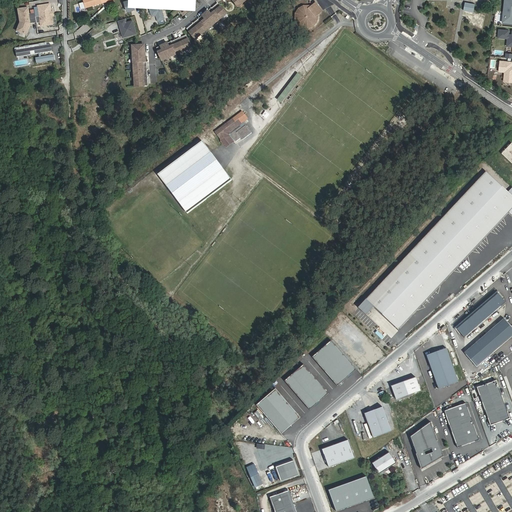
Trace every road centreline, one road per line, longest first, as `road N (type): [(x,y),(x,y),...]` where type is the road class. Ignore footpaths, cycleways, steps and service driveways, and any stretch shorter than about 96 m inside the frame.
road 1 (residential): [(511,254),(306,432),(300,450),(322,511)]
road 2 (tertiary): [(387,28),(511,111)]
road 3 (residential): [(399,511),(511,444)]
